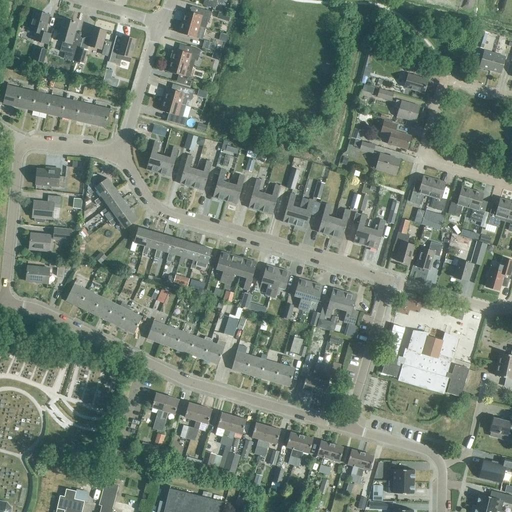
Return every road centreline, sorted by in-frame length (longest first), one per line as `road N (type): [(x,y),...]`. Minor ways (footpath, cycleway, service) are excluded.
road 1 (residential): [(4,305),(41,311),(185,381),(346,427)]
road 2 (residential): [(389,280),(165,214),(120,153)]
road 3 (residential): [(511,186),(419,159),(443,79),(511,98)]
road 4 (residential): [(4,305),(23,146)]
road 5 (residential): [(346,427),(389,280)]
road 6 (residential): [(120,153),(159,22)]
road 7 (residential): [(511,303),(495,312),(398,283)]
